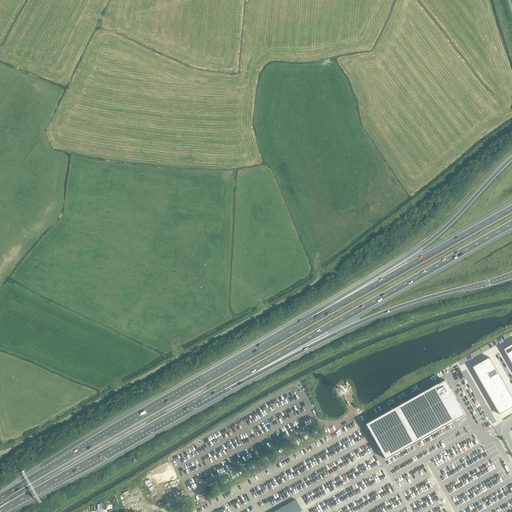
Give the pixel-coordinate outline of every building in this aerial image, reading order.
[(498,354),(495,355),(499,364),(505,362),(501,352),(498,353),(498,354)] [(511,396),(490,357),(472,367),(499,415),(511,407),(511,396)] [(455,387),(472,378),(468,371),(451,380),(455,387)] [(438,373),(430,377),(433,383),(441,379),(438,373)] [(445,380),(366,424),(386,460),(465,415),(445,380)] [(418,384),(422,389),(427,387),(424,381),(418,384)] [(470,389),(458,394),(461,400),(473,395),(470,389)] [(314,444),(300,451),(303,456),(316,449),(314,444)] [(296,500),(273,511),(299,511),(302,511),(296,500)]
